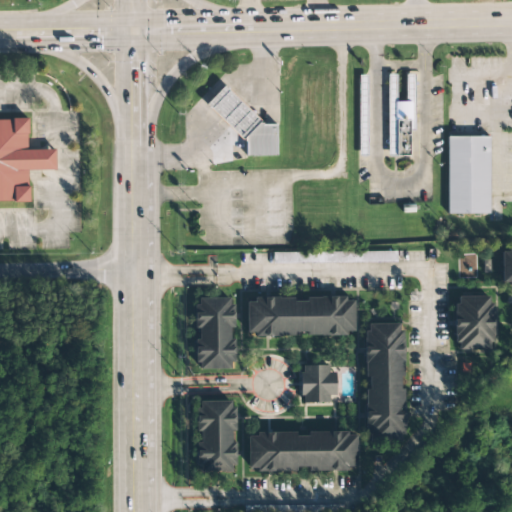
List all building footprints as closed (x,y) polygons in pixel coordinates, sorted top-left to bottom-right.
[(386,74),(385,156),(409,157),(410,73),(403,73),(403,101),(394,101),(394,74),(386,74)] [(365,76),(357,76),(357,154),(365,154),(365,76)] [(274,156),(274,124),(261,124),(221,85),(202,104),(238,140),(243,140),(243,156),(274,156)] [(0,203),(25,203),(25,170),(51,170),(51,149),(25,149),(25,119),(0,119),(0,203)] [(486,213),(486,137),(445,137),(445,213),(486,213)] [(511,248),(498,248),(498,285),(511,285),(511,248)] [(395,252),(273,253),(273,263),(395,262),(395,252)] [(488,297),(450,297),(450,350),(488,350),(488,297)] [(229,370),(230,298),(191,298),(190,369),(229,370)] [(351,336),(351,298),(243,298),(243,336),(351,336)] [(362,443),(400,442),(399,324),(361,325),(362,443)] [(330,366),(297,367),(298,403),(330,403),(330,366)] [(230,401),(192,401),(192,472),(230,472),(230,401)] [(353,471),(353,433),(244,433),(244,471),(353,471)]
